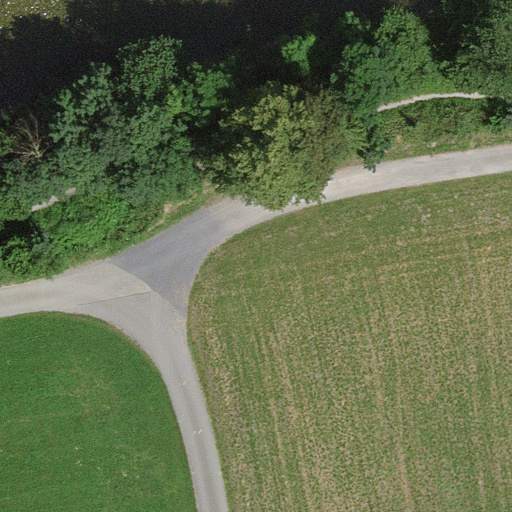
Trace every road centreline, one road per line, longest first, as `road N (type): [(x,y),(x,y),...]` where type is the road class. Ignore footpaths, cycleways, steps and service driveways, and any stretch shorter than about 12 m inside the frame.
road 1 (residential): [(217,511),(202,429),(175,348),(141,306),(104,280),(68,276),(0,290)]
road 2 (track): [(511,153),(428,167),(218,225)]
road 3 (track): [(218,225),(104,280)]
